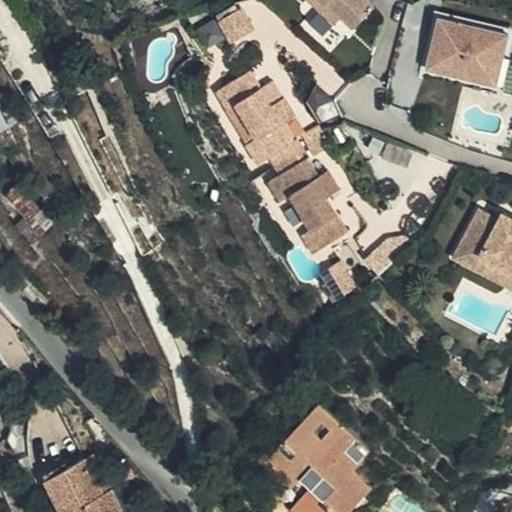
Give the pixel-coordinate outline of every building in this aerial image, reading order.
[(315,0),(293,0),(312,24),(324,12),(315,0)] [(315,0),(324,12),(336,26),(358,8),(351,0),(315,0)] [(234,39),(258,26),(245,2),(221,15),(234,39)] [(500,83),(511,23),(438,9),(426,69),(500,83)] [(208,43),(227,37),(220,15),(200,22),(208,43)] [(254,146),(264,160),(291,143),(269,112),(276,106),(262,88),(252,95),(229,63),(201,85),(213,101),(217,98),(241,130),(234,136),(245,152),(254,146)] [(291,143),(264,160),(267,164),(258,170),(274,189),(283,183),(306,213),(303,217),(315,233),(343,211),(322,182),(329,176),(314,156),(305,163),(291,143)] [(0,173),(0,183),(27,216),(39,206),(6,168),(0,173)] [(487,227),(511,239),(511,224),(492,215),(487,227)] [(511,239),(487,227),(463,216),(440,263),(462,274),(469,261),(511,281),(511,239)] [(511,296),(511,281),(469,261),(462,274),(511,296)] [(252,459),(270,477),(277,470),(285,478),(301,492),(285,510),(286,511),(324,511),(327,509),(329,511),(336,511),(360,483),(343,468),(347,462),(332,450),(342,438),(304,402),(252,459)] [(83,439),(72,442),(82,475),(95,471),(83,439)] [(82,475),(72,442),(54,448),(59,459),(37,467),(49,500),(60,497),(65,511),(110,511),(95,471),(82,475)] [(59,459),(54,448),(33,456),(37,467),(59,459)] [(277,470),(270,477),(279,485),(285,478),(277,470)]
